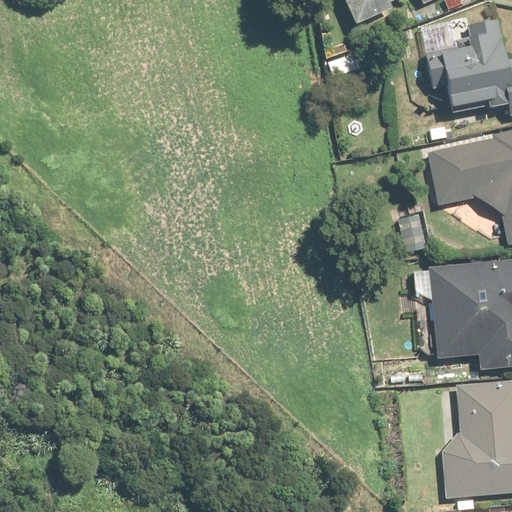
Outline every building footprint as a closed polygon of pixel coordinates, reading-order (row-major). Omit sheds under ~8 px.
[(347,0),(361,28),(395,13),(392,7),(407,0),(420,0),(424,8),(442,0),(347,0)] [(434,92),(450,90),(453,111),(508,103),(510,116),(511,116),(511,62),(507,63),(505,48),(501,24),(468,29),(471,53),(448,57),(447,50),(428,53),(434,92)] [(433,215),(470,207),(495,223),(502,255),(511,252),(511,139),(421,160),(433,215)] [(421,217),(401,221),(408,255),(429,250),(421,217)] [(511,261),(430,270),(417,271),(420,307),(434,306),(439,358),(481,354),(483,371),(511,368),(511,261)] [(511,385),(459,387),(462,432),(444,449),(447,496),(511,491),(511,385)]
